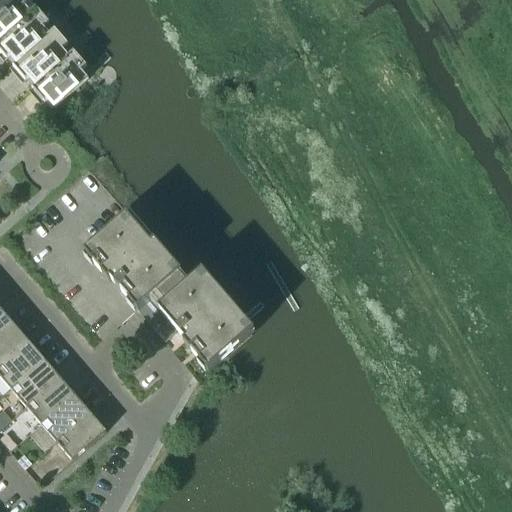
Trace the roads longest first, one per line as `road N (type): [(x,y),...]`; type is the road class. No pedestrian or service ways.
road 1 (residential): [(150,432),(180,377),(136,325),(92,367)]
road 2 (residential): [(92,367),(0,265)]
